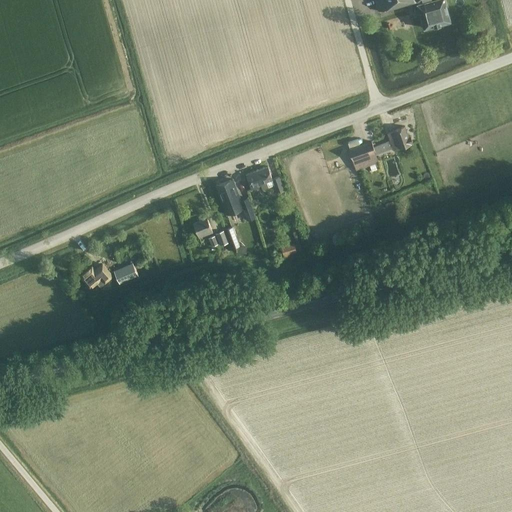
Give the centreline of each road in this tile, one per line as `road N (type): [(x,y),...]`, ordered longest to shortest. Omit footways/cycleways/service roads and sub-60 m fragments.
road 1 (unclassified): [(0,262),(511,60)]
road 2 (primary): [(0,384),(511,248)]
